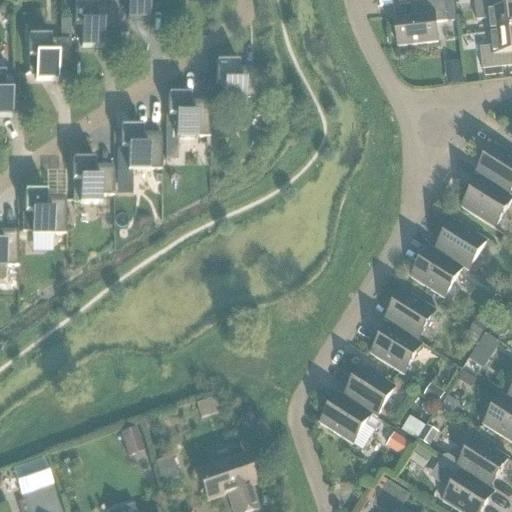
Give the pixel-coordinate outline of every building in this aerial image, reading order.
[(126,0),(127,21),(149,21),(149,3),(160,3),(160,4),(162,4),(161,0),(126,0)] [(489,34),(511,31),(511,8),(502,10),(500,0),(477,0),(474,1),(476,22),(488,21),(489,34)] [(452,1),(444,2),(447,23),(454,23),(452,1)] [(440,3),(417,5),(418,18),(395,21),(398,49),(438,44),(435,25),(447,23),(444,2),(440,3)] [(96,9),(96,6),(74,6),(74,27),(81,27),(81,49),(103,49),(103,32),(114,32),(114,33),(116,33),(116,9),(115,9),(109,9),(96,9)] [(60,42),(70,42),(70,21),(60,21),(60,42)] [(511,31),(489,34),(491,48),(479,49),(482,71),(483,71),(501,69),(509,68),(507,56),(511,55),(511,31)] [(70,42),(60,42),(50,42),(50,38),(28,39),(28,60),(28,76),(29,76),(29,78),(35,78),(35,82),(57,82),(57,65),(68,65),(68,66),(70,66),(70,42)] [(0,118),(11,119),(11,102),(23,102),(24,102),(24,78),(4,78),(4,75),(3,75),(3,64),(0,63),(0,118)] [(238,75),(238,65),(216,65),(216,86),(223,86),(223,109),(245,109),(245,101),(257,101),(257,74),(255,74),(255,75),(238,75)] [(501,69),(483,71),(484,78),(502,76),(501,69)] [(190,107),(190,97),(168,97),(168,119),(167,119),(167,140),(175,140),(175,141),(176,141),(197,141),(197,134),(209,134),(209,106),(207,106),(207,107),(190,107)] [(164,119),(164,146),(176,146),(176,141),(175,141),(175,140),(167,140),(167,119),(164,119)] [(142,139),(142,130),(120,130),(120,151),(127,151),(127,173),(149,173),(149,166),(161,166),(161,138),(160,138),(160,139),(142,139)] [(475,177),(511,199),(511,198),(508,197),(511,190),(511,156),(494,146),(475,177)] [(94,172),(94,162),(72,162),(72,204),(79,204),(79,206),(101,206),(101,198),(113,198),(113,171),(112,171),(112,172),(94,172)] [(118,175),(118,193),(127,193),(127,175),(118,175)] [(494,231),(511,202),(511,199),(475,177),(480,180),(461,211),(494,231)] [(46,204),(46,194),(24,194),(24,216),(31,216),(31,234),(31,238),(53,238),(53,231),(65,231),(65,203),(64,203),(64,204),(46,204)] [(22,216),(22,234),(31,234),(31,216),(24,216),(22,216)] [(430,250),(468,273),(487,243),(454,222),(435,252),(430,249),(430,250)] [(0,283),(5,283),(5,270),(5,269),(17,269),(17,263),(17,235),(16,235),(16,236),(0,236),(0,283)] [(467,274),(468,273),(430,250),(411,280),(443,301),(462,271),(467,274)] [(511,287),(511,283),(506,280),(500,291),(507,295),(511,287)] [(384,323),(422,347),(422,346),(417,343),(436,312),(404,292),(384,323)] [(490,321),(478,314),(472,325),(482,331),(483,332),(490,321)] [(403,377),(422,347),(384,323),(389,327),(370,357),(403,377)] [(495,325),(492,330),(493,335),(498,338),(503,337),(506,332),(505,327),(500,324),(495,325)] [(476,343),(482,331),(472,325),(465,336),(476,343)] [(485,337),(480,344),(494,352),(498,345),(485,337)] [(339,396),(377,420),(396,389),(363,367),(344,398),(339,395),(339,396)] [(430,388),(423,398),(437,407),(444,397),(430,388)] [(502,397),(511,403),(511,392),(508,400),(503,397),(502,397)] [(376,420),(377,420),(339,396),(320,427),(352,447),(371,417),(376,420)] [(511,403),(502,397),(483,428),(511,445),(511,403)] [(446,398),(440,409),(450,415),(456,405),(446,398)] [(409,422),(402,434),(415,443),(423,430),(409,422)] [(127,460),(145,453),(136,429),(118,435),(127,460)] [(427,429),(418,444),(427,449),(436,434),(427,429)] [(410,445),(393,435),(386,447),(402,457),(410,445)] [(457,470),(489,490),(509,460),(476,440),(457,470)] [(417,450),(411,460),(424,468),(430,458),(417,450)] [(254,511),(257,511),(250,488),(254,487),(244,456),(196,473),(207,503),(227,496),(232,511),(254,511)] [(489,490),(457,470),(442,460),(434,473),(450,492),(443,504),(455,511),(483,511),(494,494),(489,490)] [(21,497),(52,487),(43,461),(12,471),(21,497)] [(171,461),(155,466),(162,486),(177,481),(171,461)] [(406,511),(402,509),(409,496),(389,484),(374,507),(381,511),(406,511)]
